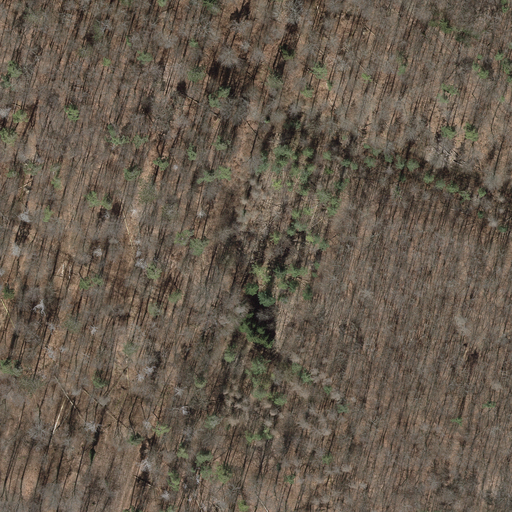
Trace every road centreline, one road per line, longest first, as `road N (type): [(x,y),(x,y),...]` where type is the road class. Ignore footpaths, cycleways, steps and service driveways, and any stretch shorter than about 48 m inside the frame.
road 1 (track): [(0,218),(471,442),(511,451)]
road 2 (track): [(0,78),(258,285),(330,376)]
road 3 (track): [(511,100),(398,0)]
